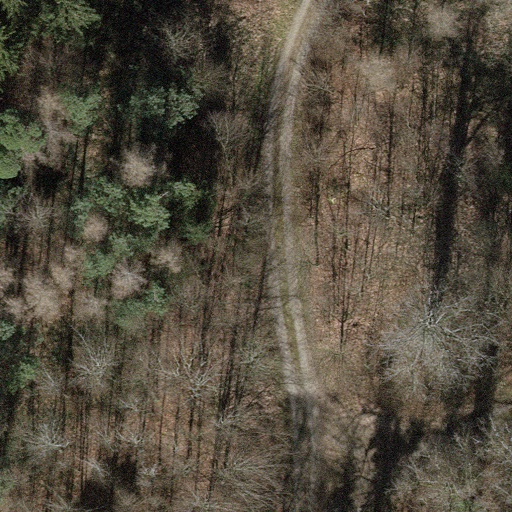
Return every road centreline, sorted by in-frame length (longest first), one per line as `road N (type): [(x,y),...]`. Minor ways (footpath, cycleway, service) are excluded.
road 1 (track): [(329,0),(301,64),(280,192),(311,511)]
road 2 (track): [(511,402),(348,511)]
